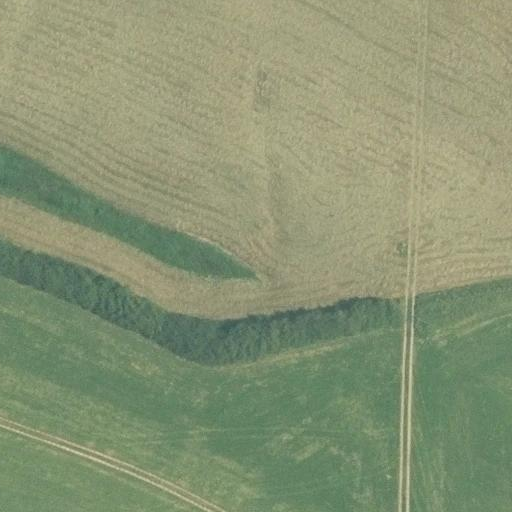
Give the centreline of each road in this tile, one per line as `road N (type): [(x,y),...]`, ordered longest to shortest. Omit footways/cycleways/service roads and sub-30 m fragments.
road 1 (track): [(403,511),(422,0)]
road 2 (track): [(214,511),(87,453),(0,424)]
